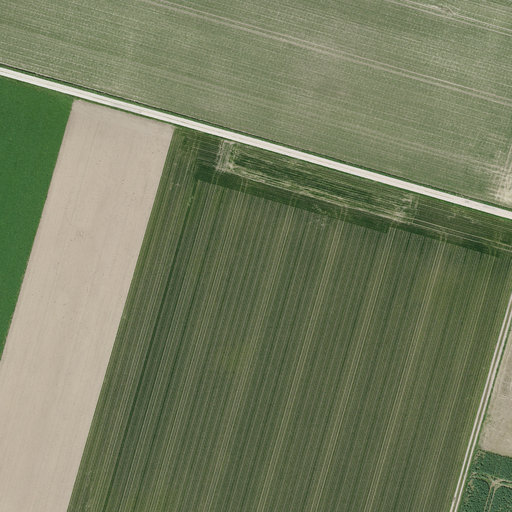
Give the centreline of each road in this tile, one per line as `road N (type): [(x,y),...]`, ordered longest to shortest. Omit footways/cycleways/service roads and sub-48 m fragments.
road 1 (track): [(0,72),(511,215)]
road 2 (track): [(452,511),(511,303)]
